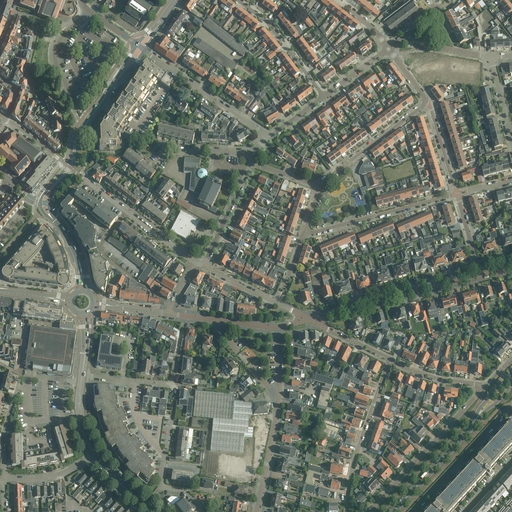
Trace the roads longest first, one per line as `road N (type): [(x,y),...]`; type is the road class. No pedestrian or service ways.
road 1 (residential): [(308,319),(480,276)]
road 2 (secondary): [(393,511),(511,380)]
road 3 (residential): [(369,511),(484,385)]
road 4 (residential): [(301,236),(457,195)]
road 5 (residential): [(347,511),(353,463),(388,360)]
road 6 (residential): [(71,168),(196,262)]
road 7 (residential): [(270,136),(144,50)]
road 8 (tertiary): [(71,168),(83,130),(144,50)]
road 9 (tertiary): [(136,45),(76,133),(68,165)]
road 10 (residential): [(413,511),(511,412)]
road 11 (residential): [(425,102),(319,185)]
road 12 (residential): [(322,97),(269,24),(235,0)]
